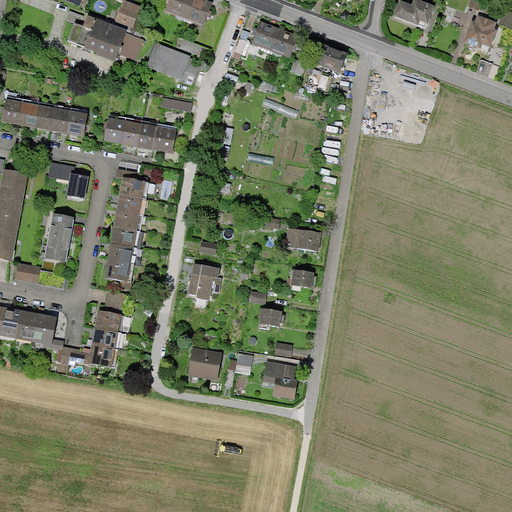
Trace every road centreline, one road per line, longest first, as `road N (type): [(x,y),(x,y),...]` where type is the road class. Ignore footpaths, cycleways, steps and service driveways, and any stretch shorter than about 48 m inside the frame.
road 1 (residential): [(308,417),(164,392),(155,379),(204,101),(244,0)]
road 2 (residential): [(308,417),(367,43)]
road 3 (residential): [(69,303),(81,298),(104,177),(96,161),(0,141)]
road 4 (residential): [(367,43),(511,98)]
road 5 (residential): [(253,0),(367,43)]
